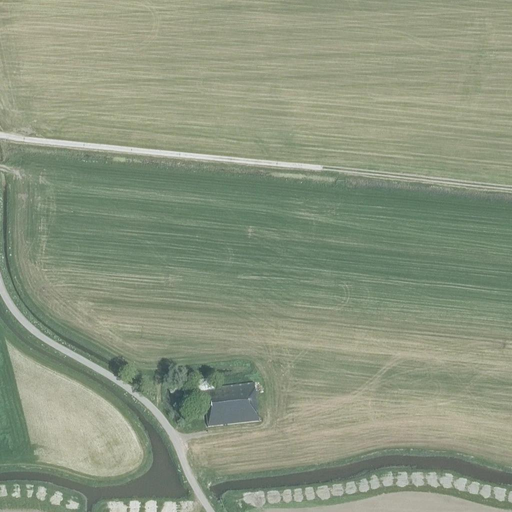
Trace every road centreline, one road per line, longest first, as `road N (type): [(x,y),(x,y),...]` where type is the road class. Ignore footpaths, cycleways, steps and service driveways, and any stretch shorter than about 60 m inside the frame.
road 1 (track): [(0,135),(511,188)]
road 2 (unclassified): [(210,511),(160,417),(33,331),(0,287)]
